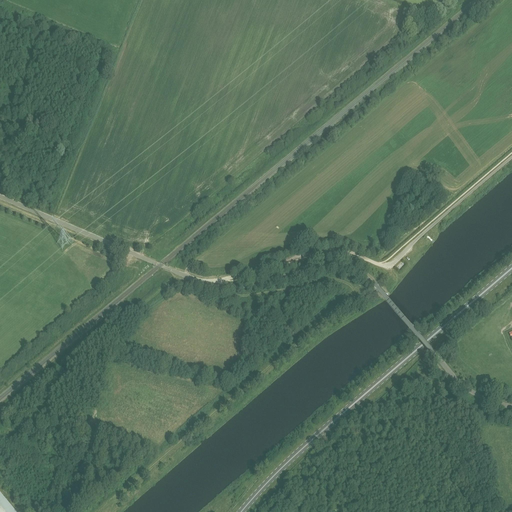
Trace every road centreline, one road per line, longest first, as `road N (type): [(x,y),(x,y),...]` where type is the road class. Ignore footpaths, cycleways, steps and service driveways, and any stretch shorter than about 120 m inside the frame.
road 1 (unclassified): [(511,408),(447,371),(373,284),(344,265),(222,287),(0,198)]
road 2 (primary): [(241,511),(326,426),(511,268)]
road 3 (track): [(379,264),(327,250),(204,281)]
road 4 (track): [(379,264),(397,258),(511,156)]
